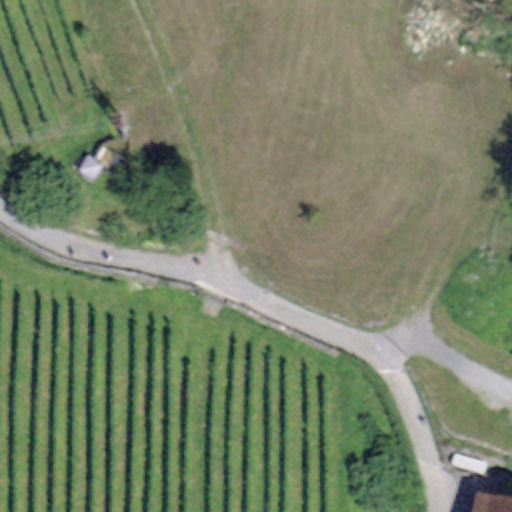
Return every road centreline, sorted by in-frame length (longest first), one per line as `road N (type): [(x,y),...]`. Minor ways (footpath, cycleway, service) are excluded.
road 1 (residential): [(437,511),(431,465),(404,389),(378,350),(224,284),(55,243),(0,212)]
road 2 (track): [(224,284),(133,0)]
